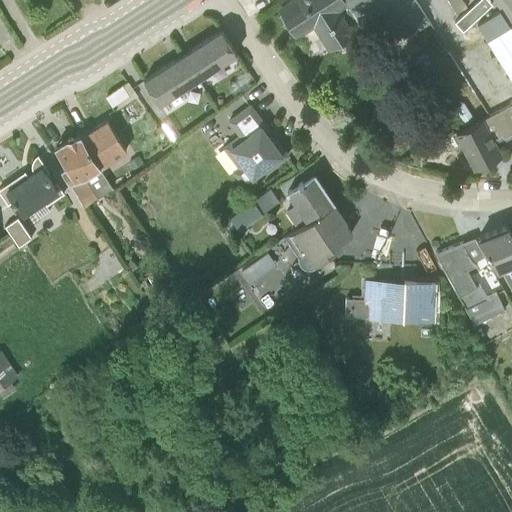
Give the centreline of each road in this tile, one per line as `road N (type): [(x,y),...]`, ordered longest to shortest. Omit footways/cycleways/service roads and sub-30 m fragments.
road 1 (residential): [(224,0),(323,138),(381,174),(511,193)]
road 2 (primary): [(0,105),(163,0)]
